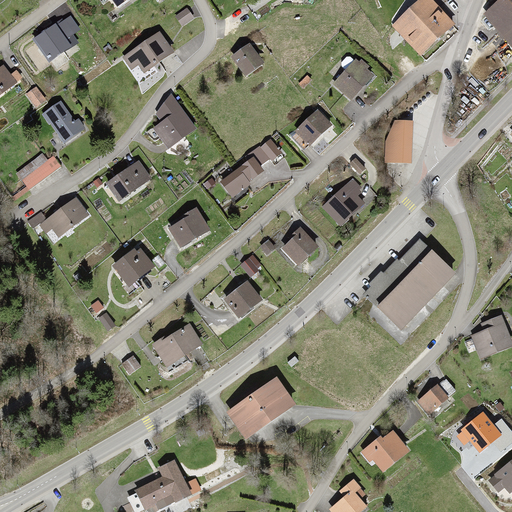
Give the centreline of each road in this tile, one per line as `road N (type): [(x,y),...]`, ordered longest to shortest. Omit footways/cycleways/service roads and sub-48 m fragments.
road 1 (residential): [(457,54),(401,86),(245,233),(109,346),(0,415)]
road 2 (primary): [(438,174),(243,360),(0,506)]
road 3 (residential): [(17,219),(114,154),(203,51),(211,30),(198,0)]
road 4 (residential): [(305,511),(365,423),(453,331)]
road 5 (residential): [(453,331),(468,284),(469,246),(438,174)]
road 6 (residential): [(457,54),(436,131),(438,174)]
